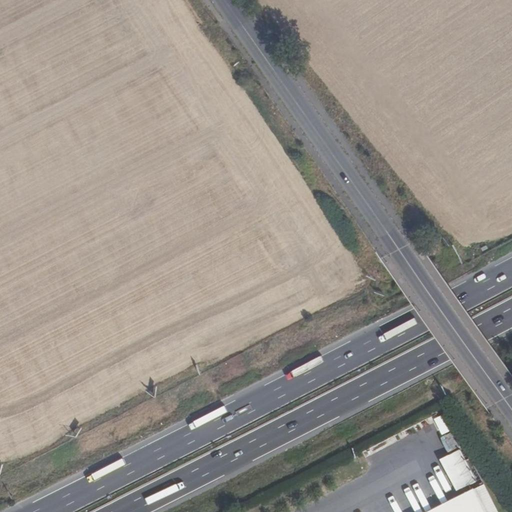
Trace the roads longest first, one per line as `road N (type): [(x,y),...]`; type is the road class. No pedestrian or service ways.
road 1 (motorway): [(511,271),(46,511)]
road 2 (tertiary): [(224,0),(511,406)]
road 3 (motorway): [(122,511),(511,312)]
road 4 (unknown): [(306,511),(454,439)]
